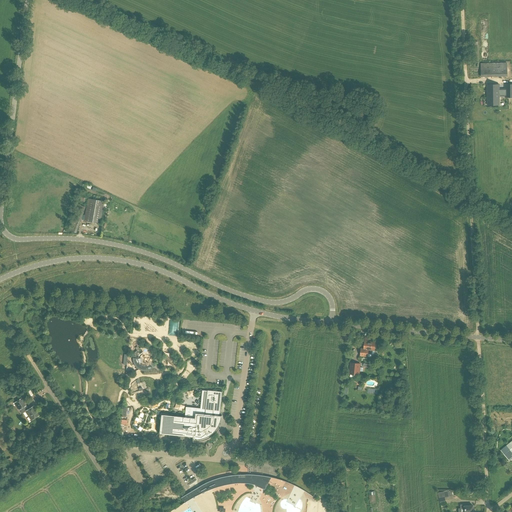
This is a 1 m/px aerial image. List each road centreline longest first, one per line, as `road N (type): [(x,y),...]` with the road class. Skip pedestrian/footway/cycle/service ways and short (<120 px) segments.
road 1 (track): [(471,196),(251,77),(81,0)]
road 2 (unclassified): [(331,323),(330,297),(319,289),(266,301),(139,250),(17,239),(0,223)]
road 3 (track): [(471,196),(487,511)]
road 4 (tertiary): [(255,312),(164,272),(108,258),(47,262),(0,279)]
road 5 (unclassified): [(0,215),(26,0)]
road 6 (tertiary): [(511,340),(331,323)]
road 7 (unclassified): [(231,461),(255,312)]
road 8 (unclassified): [(231,461),(88,452)]
road 9 (unclassified): [(340,511),(329,470),(231,461)]
road 10 (unclassified): [(464,75),(471,196)]
